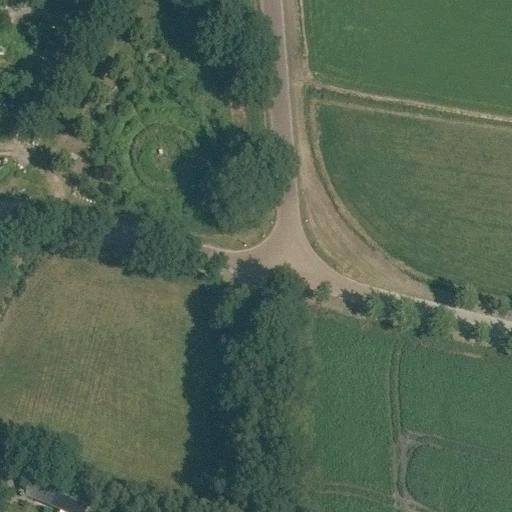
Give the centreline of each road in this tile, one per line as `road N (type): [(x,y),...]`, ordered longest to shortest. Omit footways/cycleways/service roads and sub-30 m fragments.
road 1 (tertiary): [(294,276),(16,211)]
road 2 (tertiary): [(294,276),(272,0)]
road 3 (track): [(150,0),(16,211)]
road 4 (track): [(271,511),(246,266)]
road 5 (tertiary): [(511,330),(294,276)]
